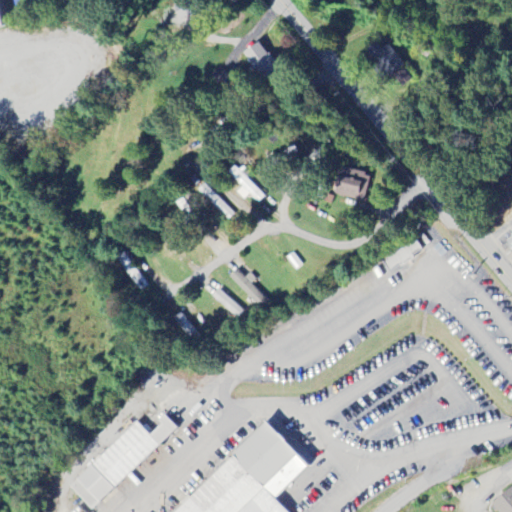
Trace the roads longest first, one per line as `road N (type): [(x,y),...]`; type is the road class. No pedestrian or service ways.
road 1 (residential): [(511,281),(278,0)]
road 2 (residential): [(430,184),(409,193),(363,241),(343,246),(265,229),(152,309)]
road 3 (residential): [(336,71),(208,130),(199,152),(212,182),(273,227)]
